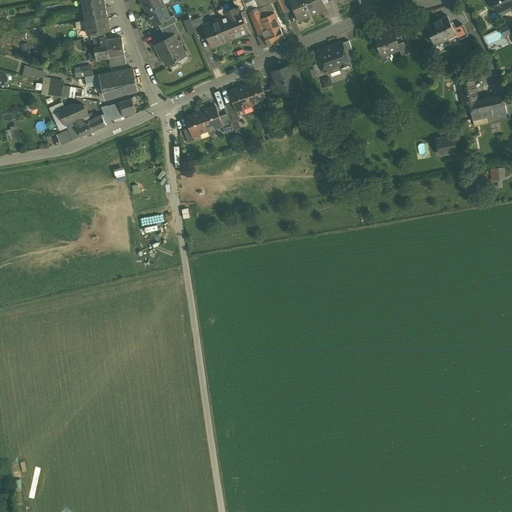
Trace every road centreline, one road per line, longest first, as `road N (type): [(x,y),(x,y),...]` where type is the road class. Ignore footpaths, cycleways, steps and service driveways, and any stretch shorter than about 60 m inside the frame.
road 1 (tertiary): [(162,108),(365,15),(437,0)]
road 2 (tertiary): [(0,161),(67,150),(162,108)]
